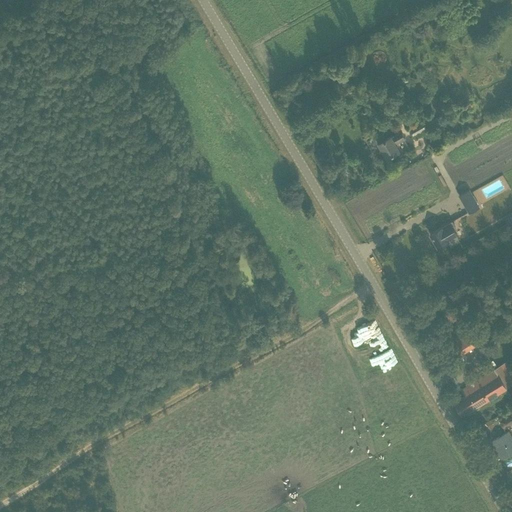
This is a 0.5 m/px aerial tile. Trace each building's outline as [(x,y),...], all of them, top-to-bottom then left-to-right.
[(413,136),(426,129),(434,124),(429,115),(421,120),(420,119),(408,127),(413,136)] [(403,138),(400,132),(399,131),(390,137),(390,136),(378,144),(386,158),(398,151),(394,144),(403,138)] [(458,195),(468,213),(479,206),(470,189),(458,195)] [(438,229),(429,234),(437,247),(446,242),(448,241),(450,245),(459,240),(453,230),(456,228),(451,221),(438,229)] [(454,319),(451,310),(445,312),(448,321),(454,319)] [(369,323),(375,341),(383,338),(377,321),(369,323)] [(477,344),(468,329),(451,339),(461,354),(477,344)] [(357,355),(366,375),(383,368),(389,382),(397,378),(399,384),(406,382),(389,342),(357,355)] [(461,397),(453,402),(462,416),(470,411),(511,384),(511,371),(506,362),(504,363),(462,389),(465,395),(461,397)] [(504,429),(511,423),(511,418),(509,415),(499,421),(504,429)] [(511,438),(507,431),(491,441),(501,459),(511,452),(511,438)]
